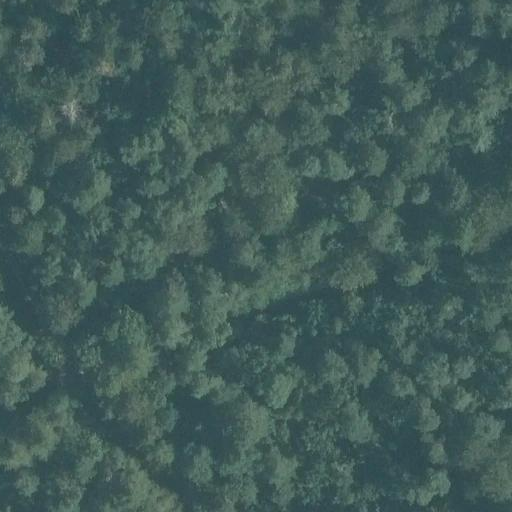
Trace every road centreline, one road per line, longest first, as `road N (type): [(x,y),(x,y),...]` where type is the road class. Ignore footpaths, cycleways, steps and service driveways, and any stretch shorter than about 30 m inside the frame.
road 1 (track): [(0,396),(511,226)]
road 2 (track): [(209,511),(78,372),(0,242)]
